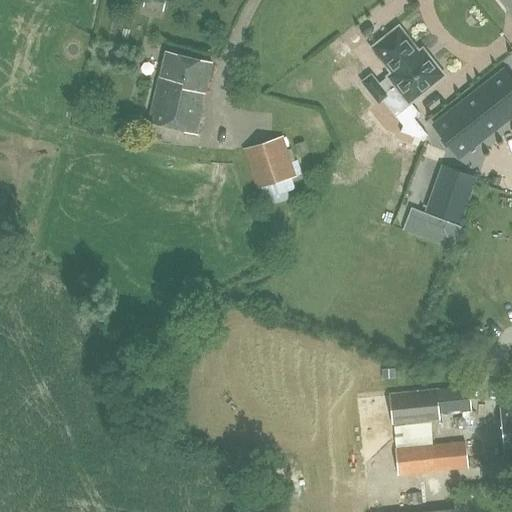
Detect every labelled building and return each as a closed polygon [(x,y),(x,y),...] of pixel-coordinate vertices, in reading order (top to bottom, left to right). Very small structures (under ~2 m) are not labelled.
[(172,14),(173,4),(155,1),(154,11),(172,14)] [(395,85),(410,104),(424,93),(423,91),(442,76),(441,74),(442,71),(435,62),(432,63),(422,51),(418,54),(405,37),(402,38),(396,30),(373,48),(393,73),(379,85),(371,75),(361,82),(378,103),(387,96),(385,93),(395,85)] [(205,94),(213,63),(166,51),(160,76),(161,76),(149,122),(196,133),(203,105),(201,104),(203,94),(205,94)] [(458,157),(511,114),(511,82),(503,71),(434,125),(458,157)] [(257,190),(296,177),(283,136),(244,149),(257,190)] [(458,221),(473,177),(444,167),(428,211),(458,221)] [(415,236),(445,237),(446,226),(416,224),(415,236)] [(375,227),(374,242),(396,243),(397,228),(375,227)] [(469,388),(391,395),(394,424),(440,420),(439,414),(472,411),(469,388)] [(511,407),(501,409),(506,458),(511,457),(511,407)] [(469,470),(466,442),(396,448),(399,476),(469,470)]
